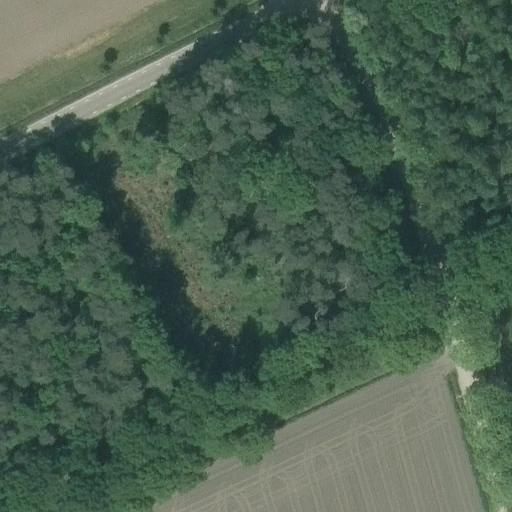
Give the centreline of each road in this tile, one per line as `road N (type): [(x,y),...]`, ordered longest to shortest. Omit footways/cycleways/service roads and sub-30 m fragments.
road 1 (track): [(511,509),(407,140),(320,0)]
road 2 (unclassified): [(0,147),(289,0)]
